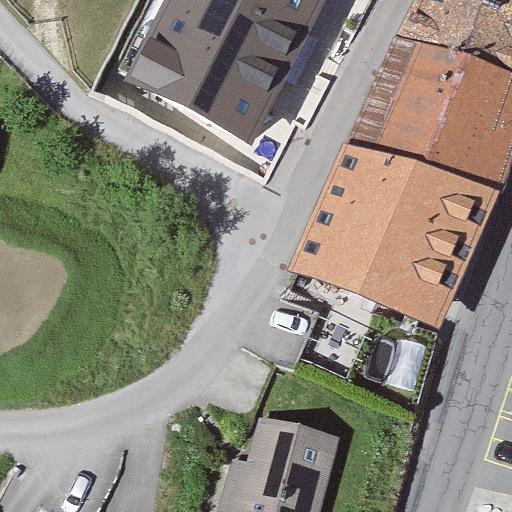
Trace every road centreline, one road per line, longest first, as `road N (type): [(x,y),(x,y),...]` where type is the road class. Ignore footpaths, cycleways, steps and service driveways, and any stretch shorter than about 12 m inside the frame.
road 1 (residential): [(407,0),(313,195),(222,351),(136,415),(0,441)]
road 2 (tertiary): [(432,511),(511,254)]
